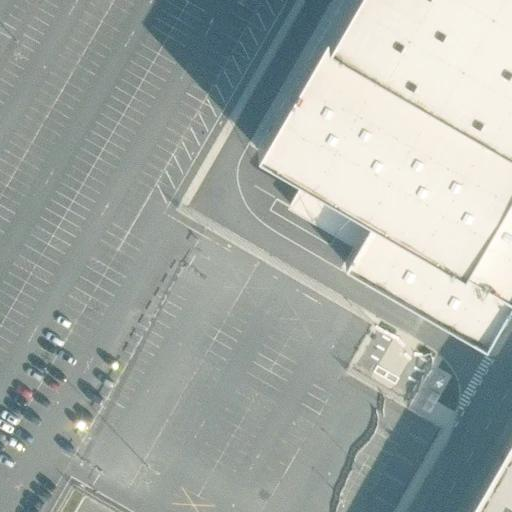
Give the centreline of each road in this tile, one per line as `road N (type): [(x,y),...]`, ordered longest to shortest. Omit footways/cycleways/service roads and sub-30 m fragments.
road 1 (unclassified): [(311,0),(188,216),(510,385)]
road 2 (unclassified): [(436,511),(510,385)]
